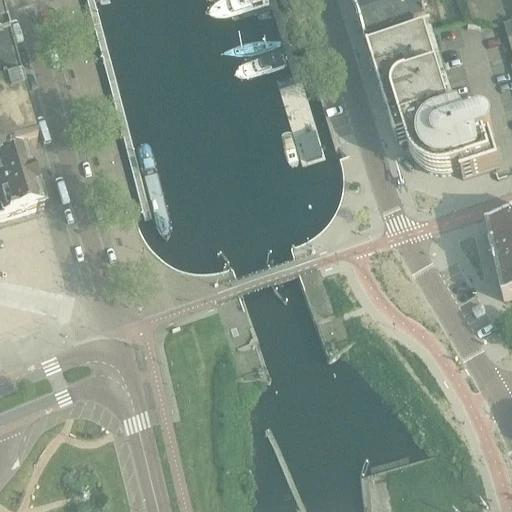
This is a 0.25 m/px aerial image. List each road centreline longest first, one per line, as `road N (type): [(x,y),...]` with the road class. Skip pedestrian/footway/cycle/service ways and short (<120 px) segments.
road 1 (residential): [(119,359),(22,0)]
road 2 (residential): [(405,236),(325,0)]
road 3 (residential): [(501,402),(405,236)]
road 4 (residential): [(157,511),(119,359)]
road 5 (residential): [(0,423),(95,385),(119,359)]
road 6 (residential): [(119,359),(86,356),(0,393)]
